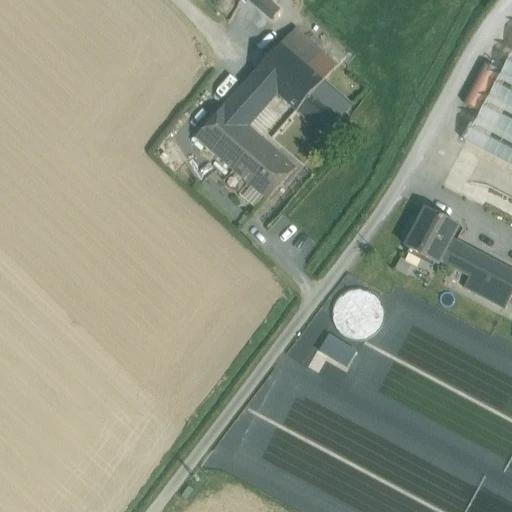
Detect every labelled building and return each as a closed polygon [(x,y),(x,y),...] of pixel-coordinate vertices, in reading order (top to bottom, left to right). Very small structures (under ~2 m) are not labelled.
[(337,67),(295,30),(282,45),(324,82),(337,67)] [(324,82),(282,45),(255,75),(297,112),(298,111),(313,94),(324,82)] [(511,55),(463,146),(511,171),(511,55)] [(243,88),(197,140),(239,178),(268,146),(249,129),(267,109),(243,88)] [(341,119),(313,94),(298,111),(326,136),(341,119)] [(268,146),(239,178),(266,204),(297,170),(268,146)] [(460,228),(428,211),(407,250),(439,267),(441,263),(454,270),(466,248),(453,241),(460,228)] [(487,260),(466,248),(454,270),(471,279),(476,281),(487,260)] [(511,297),(511,272),(487,260),(476,281),(471,279),(465,289),(505,311),(511,297)] [(378,331),(375,291),(337,294),(339,334),(378,331)]
